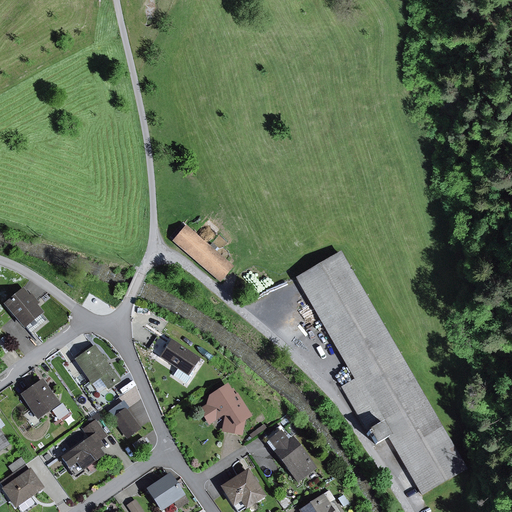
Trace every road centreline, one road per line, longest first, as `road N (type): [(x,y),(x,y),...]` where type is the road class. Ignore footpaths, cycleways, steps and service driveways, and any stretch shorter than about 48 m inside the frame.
road 1 (unclassified): [(152,250),(197,272),(314,377),(410,511)]
road 2 (unknown): [(142,274),(0,224)]
road 3 (residential): [(117,332),(168,450)]
